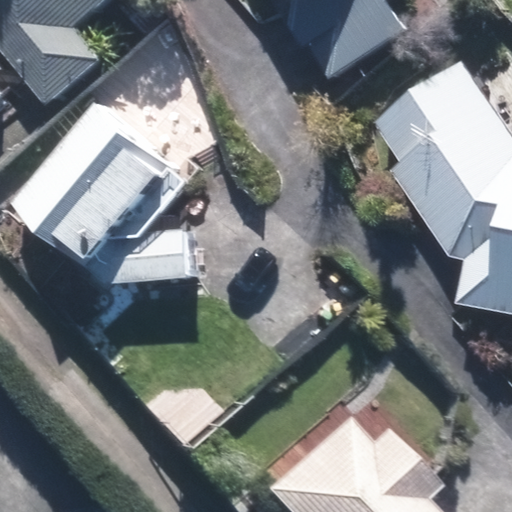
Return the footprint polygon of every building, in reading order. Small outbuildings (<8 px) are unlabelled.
[(0,0),(0,52),(45,104),(96,59),(67,26),(97,0),(0,0)] [(275,0),(330,79),(405,28),(385,0),(275,0)] [(511,65),(503,52),(395,121),(511,300),(511,65)] [(11,202),(80,263),(107,284),(187,281),(187,232),(132,238),(183,182),(90,103),(11,202)] [(454,511),(357,401),(272,475),(304,511),(454,511)]
